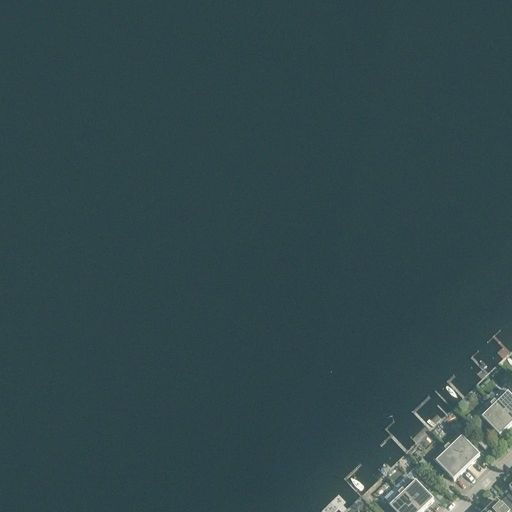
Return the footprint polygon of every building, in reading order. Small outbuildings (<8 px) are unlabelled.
[(511,398),(505,391),(492,404),(511,424),(511,398)] [(500,438),(511,426),(511,424),(492,404),(489,401),(484,406),(487,409),(479,416),(500,438)] [(468,415),(464,420),(467,424),(472,419),(468,415)] [(459,435),(446,448),(467,470),(480,457),(459,435)] [(467,470),(446,448),(433,460),(454,482),(467,470)] [(428,465),(424,461),(420,465),(424,469),(428,465)] [(407,477),(396,488),(418,511),(422,511),(434,501),(413,480),(411,482),(407,477)] [(418,511),(396,488),(383,500),(393,511),(418,511)] [(497,502),(486,511),(511,511),(511,509),(501,498),(497,502)]
